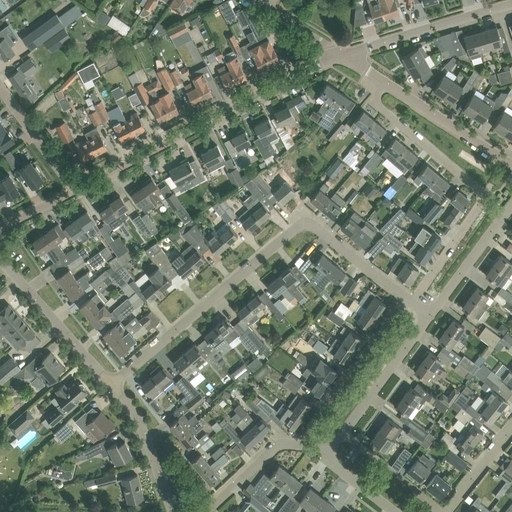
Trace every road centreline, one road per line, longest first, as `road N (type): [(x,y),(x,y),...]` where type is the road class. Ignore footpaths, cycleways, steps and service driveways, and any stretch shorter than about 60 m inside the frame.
road 1 (residential): [(110,386),(296,226),(316,228),(404,296)]
road 2 (residential): [(75,189),(340,53)]
road 3 (residential): [(385,81),(374,101),(483,196),(412,302)]
road 4 (residential): [(404,296),(295,445)]
road 5 (residential): [(340,53),(511,3)]
road 6 (residential): [(110,386),(0,259)]
road 7 (residential): [(511,165),(385,81)]
road 8 (residential): [(342,433),(429,316)]
road 9 (residential): [(172,511),(142,428),(110,386)]
road 10 (residential): [(429,316),(511,202)]
road 11 (residential): [(75,189),(0,87)]
road 12 (residential): [(440,511),(342,433)]
